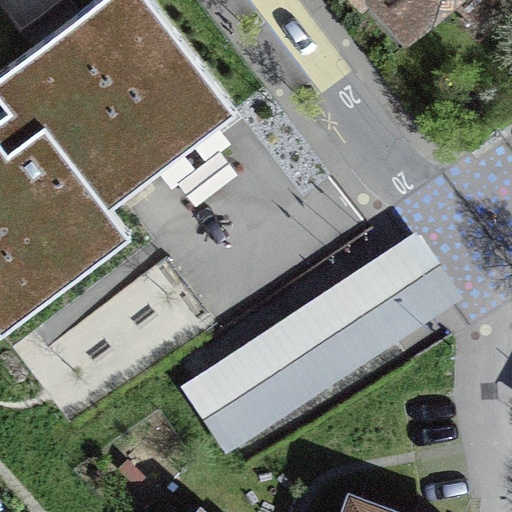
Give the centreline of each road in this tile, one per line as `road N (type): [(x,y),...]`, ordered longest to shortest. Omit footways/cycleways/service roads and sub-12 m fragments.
road 1 (residential): [(465,227),(388,165),(262,0)]
road 2 (residential): [(465,227),(492,290),(499,511)]
